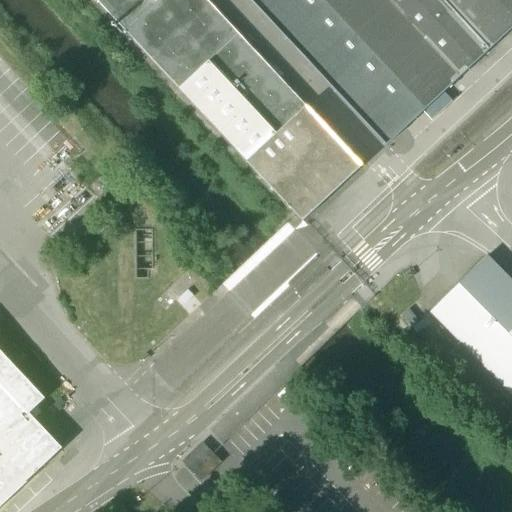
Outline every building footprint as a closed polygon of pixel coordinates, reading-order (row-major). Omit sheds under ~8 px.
[(158,0),(95,0),(125,31),(158,0)] [(306,107),(206,0),(158,0),(125,31),(246,162),(306,107)] [(511,28),(511,0),(250,0),(386,146),(511,28)] [(306,107),(246,162),(302,222),(362,166),(306,107)] [(511,280),(488,256),(431,312),(511,394),(511,280)] [(42,401),(0,356),(0,505),(59,450),(26,415),(42,401)] [(201,480),(222,461),(204,442),(183,460),(201,480)]
